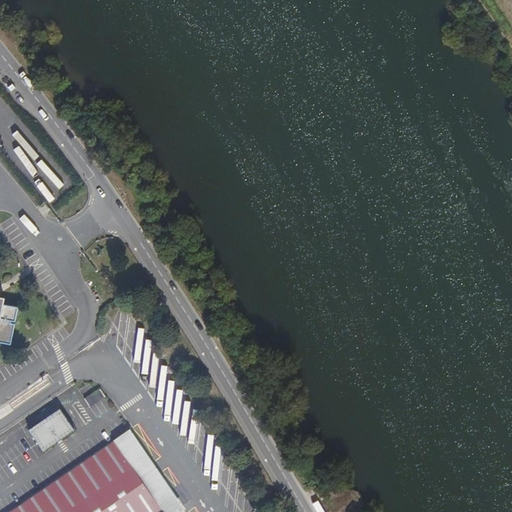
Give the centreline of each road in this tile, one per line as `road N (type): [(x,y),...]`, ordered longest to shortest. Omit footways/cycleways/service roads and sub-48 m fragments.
road 1 (secondary): [(305,511),(115,207)]
road 2 (unclassified): [(0,396),(86,332),(87,305),(54,253)]
road 3 (secondary): [(115,207),(0,54)]
